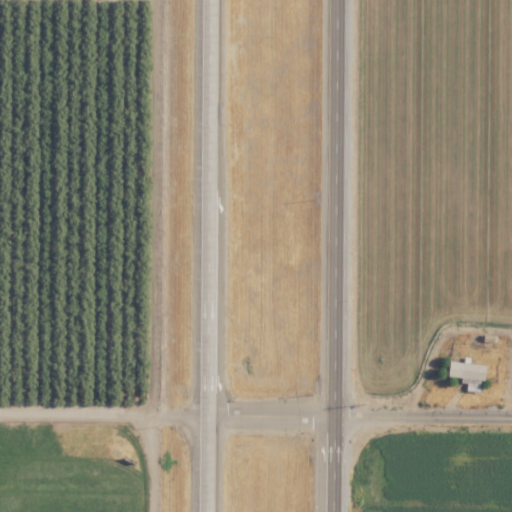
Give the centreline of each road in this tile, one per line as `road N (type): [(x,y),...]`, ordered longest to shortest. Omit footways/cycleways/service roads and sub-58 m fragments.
road 1 (trunk): [(333,511),(337,0)]
road 2 (trunk): [(219,0),(215,511)]
road 3 (residential): [(14,411),(511,422)]
